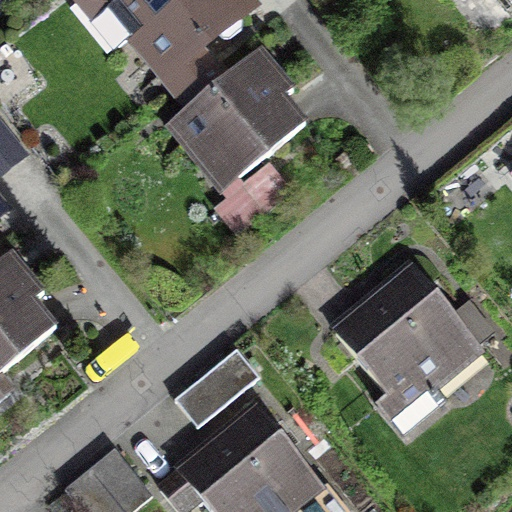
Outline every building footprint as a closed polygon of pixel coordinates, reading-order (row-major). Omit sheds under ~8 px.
[(91,0),(109,23),(119,15),(197,113),(218,97),(198,72),(270,15),(257,0),(91,0)] [(305,96),(272,55),(218,97),(197,113),(172,134),(227,204),(315,135),(292,106),(305,96)] [(0,132),(0,176),(21,159),(0,132)] [(39,287),(11,254),(0,262),(0,370),(54,327),(29,296),(39,287)] [(494,351),(421,267),(347,330),(420,415),(494,351)] [(238,353),(177,400),(197,425),(258,378),(238,353)] [(313,511),(336,492),(265,410),(182,482),(208,511),(313,511)] [(78,483),(67,491),(84,511),(132,511),(152,496),(115,452),(103,463),(91,473),(78,483)]
